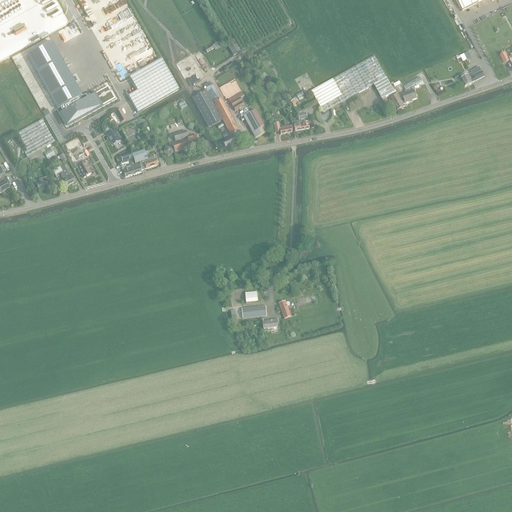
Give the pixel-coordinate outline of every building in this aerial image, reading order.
[(191,3),(192,6),(194,5),(195,8),(199,6),(196,0),(191,3)] [(456,0),(462,11),(483,0),(456,0)] [(234,39),(226,44),(231,52),(233,56),(241,51),(234,39)] [(51,42),(27,55),(58,110),(60,109),(62,113),(60,114),(67,126),(77,120),(76,119),(80,117),(81,118),(115,99),(108,87),(87,98),(85,95),(82,97),(75,83),(78,82),(75,76),(72,78),(51,42)] [(505,53),(500,55),(501,57),(504,63),(509,61),(506,54),(505,53)] [(356,66),(333,79),(345,101),(374,85),(383,101),(388,98),(396,112),(405,107),(396,93),(395,91),(394,92),(374,56),(356,66)] [(137,91),(128,96),(138,113),(176,92),(178,90),(176,85),(164,65),(161,59),(129,77),(137,91)] [(465,87),(469,84),(470,85),(471,84),(471,83),(476,81),(484,77),(482,73),(480,68),(471,72),(472,73),(464,77),(462,78),(460,76),(456,78),(459,85),(463,83),(465,87)] [(420,78),(404,87),(406,90),(405,91),(405,93),(402,94),(405,103),(412,101),(417,99),(414,91),(416,90),(414,86),(422,81),(420,78)] [(329,82),(311,91),(324,113),(341,103),(345,101),(333,79),(329,82)] [(206,90),(192,98),(208,127),(222,120),(232,139),(223,143),(225,147),(235,143),(245,138),(243,133),(241,134),(221,98),(220,98),(213,102),(206,90)] [(240,98),(244,96),(242,92),(228,100),(235,111),(244,106),(240,98)] [(181,109),(186,106),(184,101),(178,104),(181,109)] [(121,109),(115,112),(121,123),(127,120),(121,109)] [(254,139),(267,133),(255,110),(243,117),(254,139)] [(33,125),(17,134),(27,151),(24,152),(27,158),(55,142),(42,120),(33,125)] [(307,122),(303,123),(303,120),(299,121),(300,131),(309,130),(307,122)] [(295,132),(300,131),(299,121),(291,122),(292,125),(293,130),(293,131),(295,131),(295,132)] [(291,131),(293,130),(292,125),(280,128),(279,123),(274,124),(275,133),(280,132),(281,135),(292,133),(291,131)] [(112,145),(120,140),(116,133),(117,133),(114,129),(112,130),(112,129),(106,133),(108,135),(107,135),(112,145)] [(175,142),(176,141),(188,137),(186,131),(173,135),(175,142)] [(175,153),(176,152),(200,144),(197,136),(172,144),(175,153)] [(77,147),(81,144),(78,138),(68,143),(70,147),(75,145),(77,147)] [(171,147),(166,147),(165,148),(163,152),(163,153),(168,157),(169,157),(173,153),(172,148),(171,147)] [(51,149),(44,153),(45,156),(47,159),(54,155),(53,152),(51,149)] [(155,156),(147,159),(144,150),(132,155),(132,157),(133,158),(135,164),(140,162),(142,170),(146,169),(158,165),(157,163),(158,162),(156,157),(156,156),(155,156)] [(59,157),(57,158),(58,161),(61,160),(62,162),(67,160),(64,154),(59,157)] [(86,164),(84,161),(77,165),(78,168),(77,168),(79,171),(78,172),(79,175),(81,174),(83,179),(91,174),(88,169),(89,168),(88,166),(86,163),(86,164)] [(64,165),(60,167),(67,181),(68,180),(70,185),(75,182),(72,177),(73,177),(72,175),(71,175),(70,173),(69,174),(64,165)] [(139,165),(131,168),(133,175),(141,172),(139,165)] [(67,186),(70,185),(68,180),(67,181),(60,167),(53,171),(55,175),(60,173),(66,183),(65,184),(66,186),(67,186)] [(125,178),(133,175),(131,168),(126,169),(127,172),(123,173),(125,178)] [(45,183),(49,182),(48,177),(39,180),(40,184),(36,185),(38,192),(43,191),(43,190),(47,189),(45,183)] [(2,192),(9,188),(5,182),(0,185),(0,194),(2,193),(2,192)] [(246,303),(258,302),(257,292),(245,294),(246,303)] [(279,304),(283,314),(289,311),(287,307),(288,306),(289,305),(290,304),(289,303),(288,302),(287,302),(286,303),(285,302),(279,304)] [(266,306),(242,309),(243,319),(262,317),(267,316),(266,306)] [(277,320),(263,322),(264,330),(265,333),(272,332),(272,329),(278,328),(278,327),(281,326),(281,321),(278,322),(277,320)]
